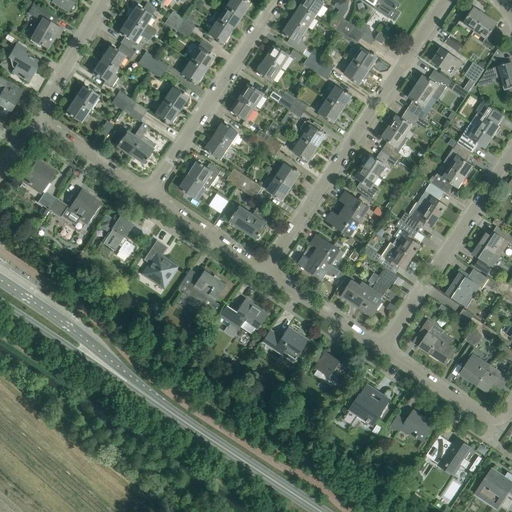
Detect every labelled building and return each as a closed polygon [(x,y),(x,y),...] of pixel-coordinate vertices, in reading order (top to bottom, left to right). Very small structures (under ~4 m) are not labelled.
[(55,0),(53,3),(62,8),(64,5),(70,9),(74,3),(73,2),(73,0),(55,0)] [(243,0),(230,0),(226,7),(241,17),(249,4),(246,1),(244,0),(243,0),(244,0),(243,0)] [(304,0),(300,6),(315,16),(324,3),(319,0),(304,0)] [(376,9),(381,0),(362,0),(364,1),(368,8),(366,12),(372,15),(376,9)] [(399,3),(395,0),(381,0),(376,9),(395,22),(402,12),(396,8),(397,7),(397,6),(399,3)] [(30,10),(29,13),(42,21),(30,40),(40,46),(41,44),(48,48),(54,36),(53,35),(58,26),(54,24),(59,17),(51,13),(34,4),(32,8),(30,10)] [(142,9),(143,9),(141,7),(140,8),(137,6),(128,19),(153,35),(156,29),(147,23),(152,16),(142,9)] [(315,16),(300,6),(292,20),(307,30),(315,16)] [(232,30),(241,17),(226,7),(217,20),(232,30)] [(475,31),(486,15),(474,7),(470,13),(466,10),(460,20),(475,31)] [(335,28),(342,17),(343,18),(345,14),(339,9),(337,13),(329,24),(335,28)] [(173,11),(169,17),(180,24),(184,18),(173,11)] [(186,14),(184,18),(180,24),(191,32),(195,26),(190,23),(193,18),(186,14)] [(497,23),(486,15),(475,31),(486,38),(483,42),(493,49),(497,43),(503,34),(494,28),(497,23)] [(180,24),(169,17),(165,23),(176,30),(180,24)] [(348,21),(343,18),(342,17),(335,28),(341,32),(348,21)] [(153,35),(128,19),(119,32),(123,35),(122,35),(124,37),(125,36),(134,42),(139,34),(149,41),(153,35)] [(223,44),(232,30),(217,20),(208,34),(217,40),(219,42),(219,41),(223,44)] [(307,30),(292,20),(283,33),(287,35),(286,36),(288,37),(289,37),(290,38),(287,43),(303,53),(307,48),(300,40),(307,30)] [(346,36),(350,30),(353,25),(348,21),(341,32),(343,34),(341,39),(345,41),(346,36)] [(191,32),(180,24),(176,30),(187,38),(191,32)] [(365,24),(361,30),(353,25),(350,30),(361,37),(361,38),(371,45),(375,39),(374,38),(370,27),(365,24)] [(361,37),(350,30),(346,36),(357,43),(361,38),(361,37)] [(380,31),(375,39),(382,44),(388,36),(380,31)] [(28,46),(8,34),(5,38),(12,42),(9,47),(13,50),(10,56),(13,71),(13,72),(19,75),(19,77),(22,79),(23,78),(26,80),(26,79),(29,81),(40,62),(24,53),(28,46)] [(461,47),(456,43),(448,38),(445,43),(458,52),(461,47)] [(501,44),(498,49),(491,58),(495,60),(496,67),(487,70),(475,87),(476,87),(477,86),(484,84),(493,81),(492,79),(502,76),(506,88),(511,86),(511,85),(511,61),(510,56),(505,58),(501,44)] [(126,55),(117,49),(114,47),(114,48),(110,45),(101,59),(116,69),(126,55)] [(290,54),(281,48),(279,47),(278,47),(275,45),(266,58),(281,67),(290,54)] [(211,54),(209,53),(208,53),(199,47),(190,60),(205,70),(214,57),(210,54),(211,54)] [(362,47),(357,56),(353,61),(368,71),(377,57),(374,55),(374,54),(372,53),(362,47)] [(462,62),(450,53),(441,48),(432,61),(442,67),(439,72),(444,76),(452,65),(454,66),(455,65),(459,68),(462,62)] [(146,51),(142,57),(153,64),(157,59),(146,51)] [(312,52),(308,57),(319,65),(323,59),(312,52)] [(153,64),(142,57),(138,63),(149,70),(153,64)] [(319,65),(308,57),(304,63),(315,71),(319,65)] [(281,67),(266,58),(257,72),(261,74),(260,75),(262,76),(263,75),(272,81),(281,67)] [(116,69),(101,59),(92,72),(96,75),(98,76),(105,81),(104,82),(110,86),(113,86),(118,78),(117,75),(116,74),(119,71),(116,69)] [(168,66),(157,59),(153,64),(165,72),(168,66)] [(333,66),(323,59),(319,65),(329,72),(333,66)] [(196,83),(205,70),(190,60),(181,74),(191,80),(190,80),(192,82),(193,81),(196,83)] [(360,84),(368,71),(353,61),(345,73),(354,80),(353,81),(355,82),(356,81),(360,84)] [(485,69),(484,68),(474,61),(465,75),(476,82),(485,69)] [(165,72),(153,64),(149,70),(160,78),(165,72)] [(329,72),(319,65),(315,71),(326,78),(329,72)] [(456,84),(450,80),(444,76),(436,70),(430,79),(423,75),(416,86),(432,96),(437,100),(447,86),(452,89),(456,84)] [(0,75),(0,86),(3,88),(0,94),(0,104),(2,106),(4,107),(2,112),(7,114),(9,110),(11,111),(24,90),(8,80),(0,75)] [(255,87),(253,86),(249,84),(240,97),(255,106),(264,93),(255,87)] [(348,93),(346,92),(336,85),(327,99),(343,109),(352,96),(348,93)] [(89,89),(90,89),(88,87),(87,88),(84,86),(75,99),(90,109),(98,95),(89,89)] [(432,96),(416,86),(409,97),(414,101),(409,109),(408,108),(407,109),(424,120),(428,114),(422,110),(432,96)] [(184,94),(182,93),(173,87),(164,100),(179,110),(188,97),(184,94)] [(463,89),(460,94),(465,98),(469,92),(463,89)] [(286,90),(282,96),(293,104),(297,98),(286,90)] [(119,91),(115,97),(126,104),(130,99),(119,91)] [(293,104),(282,96),(278,102),(289,109),(293,104)] [(126,104),(115,97),(111,103),(122,110),(126,104)] [(255,106),(240,97),(231,110),(235,113),(237,115),(237,114),(246,120),(255,106)] [(334,123),(343,109),(327,99),(324,97),(320,102),(323,105),(319,112),(329,118),(328,119),(330,121),(330,120),(334,123)] [(308,105),(297,98),(293,104),(304,111),(308,105)] [(90,109),(75,99),(66,112),(70,114),(69,115),(71,116),(72,116),(81,122),(90,109)] [(128,114),(132,108),(136,102),(130,99),(126,104),(122,110),(115,121),(119,124),(127,113),(128,114)] [(170,124),(179,110),(164,100),(155,114),(164,120),(166,122),(166,121),(170,124)] [(501,114),(492,108),(482,101),(476,111),(477,112),(476,114),(482,118),(476,126),(492,137),(493,138),(494,137),(497,132),(496,131),(500,126),(494,122),(500,115),(501,114)] [(147,109),(136,102),(132,108),(143,115),(147,109)] [(304,111),(293,104),(289,109),(300,117),(304,111)] [(143,115),(132,108),(128,114),(139,121),(143,115)] [(429,123),(424,120),(407,109),(407,110),(408,111),(402,119),(397,115),(389,126),(405,136),(410,129),(413,131),(418,125),(425,129),(429,123)] [(105,136),(113,124),(107,120),(99,132),(105,136)] [(309,120),(306,121),(301,129),(301,132),(305,134),(302,138),(317,148),(326,134),(322,132),(323,131),(321,130),(320,131),(313,126),(314,124),(309,120)] [(229,126),(227,124),(227,125),(223,122),(214,136),(229,145),(238,132),(229,126)] [(485,148),(492,137),(476,126),(471,123),(457,142),(472,152),(478,143),(485,148)] [(405,136),(389,126),(382,137),(389,141),(383,150),(398,160),(402,154),(396,150),(405,136)] [(130,155),(140,140),(121,127),(116,134),(122,138),(121,140),(120,140),(119,142),(117,146),(130,155)] [(260,129),(256,135),(267,142),(271,136),(260,129)] [(267,142),(256,135),(253,141),(263,148),(267,142)] [(229,145),(214,136),(206,149),(209,151),(209,152),(211,153),(220,159),(229,145)] [(282,144),(271,136),(267,142),(278,150),(282,144)] [(308,161),(317,148),(302,138),(294,150),(303,157),(302,158),(304,159),(305,158),(308,161)] [(153,149),(145,143),(140,140),(130,155),(143,164),(146,160),(148,158),(147,158),(153,149)] [(278,150),(267,142),(263,148),(274,155),(278,150)] [(466,161),(472,152),(457,142),(444,162),(450,166),(466,177),(473,166),(466,161)] [(394,165),(398,160),(383,150),(382,151),(382,150),(381,151),(382,151),(377,159),(370,154),(362,166),(379,176),(389,162),(394,165)] [(37,160),(24,179),(28,182),(28,183),(30,184),(31,184),(44,193),(38,202),(49,210),(57,198),(46,191),(51,184),(48,181),(54,172),(37,160)] [(203,165),(204,164),(202,163),(201,164),(198,161),(189,174),(204,184),(209,188),(221,170),(210,163),(208,168),(203,165)] [(297,170),(295,169),(285,162),(276,176),(291,186),(300,173),(296,171),(297,170)] [(379,176),(362,166),(355,177),(362,182),(357,189),(356,189),(355,190),(371,200),(377,191),(372,187),(379,176)] [(458,188),(466,177),(450,166),(443,177),(437,174),(431,183),(442,190),(446,192),(452,183),(458,188)] [(235,168),(231,173),(242,180),(246,175),(235,168)] [(242,180),(231,173),(227,180),(238,187),(242,180)] [(204,184),(189,174),(180,188),(184,190),(183,191),(185,192),(186,192),(195,198),(204,184)] [(243,191),(247,185),(251,179),(246,175),(242,180),(238,187),(243,191)] [(282,200),(291,186),(276,176),(267,189),(277,196),(276,197),(278,198),(279,198),(282,200)] [(262,186),(251,179),(247,185),(258,192),(262,186)] [(436,199),(442,190),(431,183),(425,191),(418,203),(426,208),(438,217),(442,211),(443,211),(444,209),(443,209),(446,206),(436,199)] [(258,192),(247,185),(243,191),(254,198),(258,192)] [(82,190),(76,199),(67,211),(86,224),(100,202),(82,190)] [(370,207),(354,196),(346,191),(340,200),(347,205),(343,210),(360,222),(370,207)] [(228,201),(222,197),(214,209),(220,213),(228,201)] [(68,206),(57,198),(49,210),(61,218),(68,206)] [(431,227),(438,217),(426,208),(418,203),(409,215),(406,213),(401,220),(416,229),(422,221),(431,227)] [(253,215),(240,206),(234,215),(233,215),(232,217),(230,221),(243,230),(253,215)] [(257,208),(253,215),(243,230),(256,239),(259,235),(260,236),(261,233),(260,233),(266,224),(265,223),(266,221),(269,221),(267,213),(265,213),(257,208)] [(360,222),(343,210),(339,216),(332,211),(326,221),(350,237),(360,222)] [(120,215),(116,222),(115,221),(114,220),(106,214),(99,225),(107,231),(112,223),(113,224),(111,228),(112,229),(103,242),(115,250),(119,244),(122,246),(118,250),(128,257),(129,254),(135,246),(124,239),(134,224),(120,215)] [(496,218),(492,223),(496,226),(504,230),(507,224),(496,218)] [(410,238),(416,229),(401,220),(396,227),(400,229),(395,236),(397,238),(393,244),(401,249),(412,256),(416,251),(417,251),(418,249),(417,248),(419,245),(420,245),(410,238)] [(511,235),(504,230),(496,226),(493,232),(494,232),(491,236),(486,232),(486,233),(487,234),(481,244),(499,256),(509,242),(511,243),(511,235)] [(345,252),(326,240),(317,234),(311,243),(318,248),(314,253),(331,265),(334,259),(338,262),(345,252)] [(157,240),(151,248),(146,256),(152,260),(143,273),(164,287),(171,275),(177,267),(161,256),(167,247),(157,240)] [(499,256),(481,244),(474,254),(473,253),(472,253),(481,259),(476,266),(475,265),(474,266),(487,275),(488,274),(487,274),(490,269),(491,269),(486,265),(487,263),(492,267),(499,256)] [(405,267),(412,256),(401,249),(397,254),(391,251),(386,258),(382,256),(382,257),(378,254),(374,260),(378,262),(386,268),(386,267),(389,269),(395,261),(405,268),(405,267)] [(340,271),(331,265),(314,253),(310,259),(304,254),(298,264),(321,279),(325,274),(327,275),(336,277),(340,271)] [(379,299),(382,295),(383,296),(389,287),(397,275),(389,269),(386,267),(386,268),(378,280),(372,289),(360,307),(360,308),(362,305),(365,307),(363,310),(372,316),(382,300),(379,299)] [(190,269),(185,277),(178,288),(203,303),(215,311),(219,304),(215,301),(220,293),(225,285),(204,271),(200,275),(190,269)] [(480,285),(468,278),(460,272),(459,273),(461,274),(454,284),(473,296),(480,285)] [(360,307),(372,289),(363,283),(360,286),(348,277),(342,286),(347,289),(342,296),(351,302),(353,299),(361,305),(359,307),(360,307)] [(500,277),(496,282),(506,289),(510,284),(500,277)] [(506,289),(496,282),(493,288),(503,294),(506,289)] [(473,296),(454,284),(448,293),(446,293),(466,306),(473,296)] [(511,292),(506,289),(503,294),(511,300),(511,292)] [(226,306),(220,314),(219,316),(229,324),(227,326),(224,332),(232,337),(243,320),(257,329),(267,313),(245,298),(236,312),(226,306)] [(455,314),(450,310),(442,304),(438,310),(452,319),(455,314)] [(484,323),(473,316),(462,309),(459,315),(475,325),(480,329),(484,323)] [(430,352),(444,330),(442,328),(440,331),(432,327),(434,324),(428,319),(413,341),(419,345),(418,346),(419,347),(420,346),(430,352)] [(498,333),(484,323),(480,329),(486,332),(494,338),(498,333)] [(471,343),(480,329),(475,325),(466,339),(471,343)] [(270,329),(265,337),(262,341),(292,362),(302,348),(307,340),(300,335),(299,337),(287,329),(280,340),(273,336),(276,333),(270,329)] [(445,329),(444,330),(430,352),(439,358),(439,360),(440,360),(445,364),(446,365),(456,350),(449,346),(453,340),(445,335),(448,331),(445,329)] [(477,346),(486,332),(480,329),(471,343),(477,346)] [(190,332),(186,339),(197,346),(201,340),(190,332)] [(499,350),(510,357),(511,354),(511,350),(503,345),(499,350)] [(326,352),(320,360),(315,367),(318,369),(315,374),(330,384),(340,383),(350,368),(326,352)] [(477,385),(490,365),(473,354),(468,362),(469,362),(467,365),(466,365),(460,374),(461,374),(461,373),(467,377),(467,378),(467,379),(468,378),(478,384),(477,385)] [(237,365),(234,370),(240,373),(243,368),(237,365)] [(503,385),(508,377),(490,365),(477,385),(478,386),(478,384),(488,390),(487,392),(488,392),(493,383),(501,388),(500,387),(502,384),(503,385)] [(386,397),(384,395),(383,395),(382,397),(366,386),(343,419),(352,425),(359,414),(367,420),(364,424),(367,426),(370,421),(374,424),(384,409),(390,400),(389,400),(388,401),(385,399),(386,397)] [(398,415),(392,423),(408,434),(409,432),(417,438),(417,437),(423,441),(434,424),(413,410),(406,420),(398,415)] [(440,435),(434,443),(426,455),(438,463),(451,472),(458,462),(462,465),(472,449),(458,440),(455,445),(440,435)] [(492,469),(486,477),(475,494),(496,508),(509,489),(511,490),(511,475),(508,473),(505,477),(492,469)]
